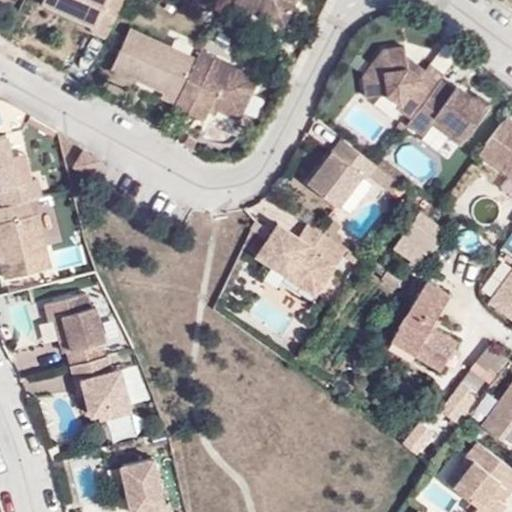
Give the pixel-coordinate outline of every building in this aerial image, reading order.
[(37,0),(35,4),(86,27),(84,32),(99,38),(115,0),(37,0)] [(220,0),(280,28),(292,0),(220,0)] [(160,94),(157,99),(172,106),(192,60),(126,29),(108,70),(160,94)] [(404,43),(382,46),(363,73),(366,95),(387,92),(399,101),(396,104),(410,115),(440,76),(443,72),(428,61),(424,67),(406,53),(404,43)] [(192,60),(172,106),(171,108),(201,122),(207,109),(236,122),(255,80),(196,52),(192,60)] [(456,82),(454,86),(440,76),(410,115),(406,121),(421,133),(431,120),(436,113),(465,135),(487,105),(456,82)] [(511,117),(505,112),(476,149),(511,176),(511,117)] [(460,142),(465,135),(436,113),(431,120),(460,142)] [(22,185),(10,137),(0,139),(0,192),(1,192),(5,208),(20,204),(45,198),(41,180),(22,185)] [(351,147),(341,140),(332,152),(341,159),(351,147)] [(366,180),(377,166),(351,147),(341,159),(332,152),(308,184),(338,207),(361,177),(366,180)] [(92,177),(102,160),(84,150),(75,166),(92,177)] [(372,177),(399,196),(413,177),(386,157),(372,177)] [(381,192),(346,219),(360,237),(394,210),(381,192)] [(20,204),(5,208),(0,209),(0,250),(8,281),(54,269),(40,215),(24,219),(20,204)] [(446,227),(422,210),(395,247),(419,264),(446,227)] [(318,239),(304,229),(293,245),(308,255),(318,239)] [(311,304),(343,257),(318,239),(308,255),(293,245),(274,232),(254,262),(284,282),(282,285),(311,304)] [(82,245),(53,249),(55,268),(85,264),(82,245)] [(372,281),(400,286),(404,267),(376,261),(372,281)] [(511,267),(502,275),(511,288),(511,267)] [(450,293),(428,280),(393,339),(442,367),(458,339),(432,324),(450,293)] [(92,306),(88,291),(47,303),(51,320),(55,319),(64,351),(68,350),(72,364),(107,355),(103,341),(108,340),(98,304),(92,306)] [(111,354),(107,355),(72,364),(76,379),(82,378),(86,393),(91,414),(98,412),(131,404),(122,367),(115,369),(111,354)] [(487,379),(472,368),(442,408),(456,420),(487,379)] [(81,395),(86,393),(82,378),(76,379),(81,395)] [(511,383),(476,433),(509,457),(511,453),(511,383)] [(134,414),(131,404),(98,412),(91,414),(94,424),(134,414)] [(502,504),(511,490),(511,471),(475,444),(465,457),(473,463),(452,490),(478,509),(475,511),(503,511),(506,508),(502,504)] [(167,502),(156,456),(123,464),(134,511),(139,511),(138,511),(173,511),(171,501),(167,502)] [(465,457),(445,484),(452,490),(473,463),(465,457)]
